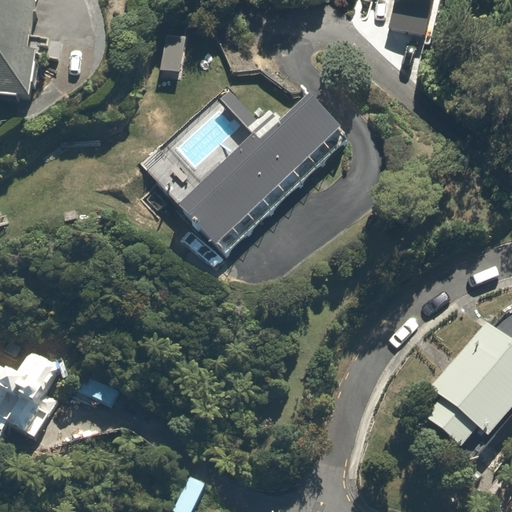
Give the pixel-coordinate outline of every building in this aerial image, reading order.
[(28,0),(0,0),(0,98),(32,102),(38,46),(24,45),(28,0)] [(440,9),(416,0),(399,0),(387,33),(425,47),(440,9)] [(188,44),(160,41),(156,71),(184,75),(188,44)] [(341,135),(307,101),(261,146),(252,136),(178,209),(222,254),(341,135)] [(189,234),(153,195),(142,206),(178,244),(189,234)] [(511,416),(511,342),(486,319),(424,388),(437,400),(420,419),(470,463),(511,416)] [(0,369),(0,420),(40,444),(62,407),(48,398),(64,371),(31,351),(15,378),(0,369)]
